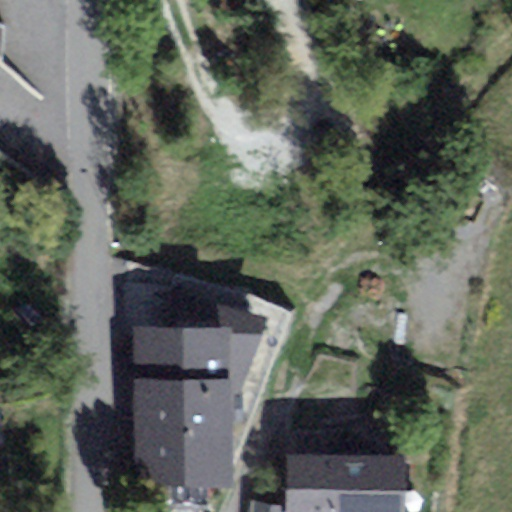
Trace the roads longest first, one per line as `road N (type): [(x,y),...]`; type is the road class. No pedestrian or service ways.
road 1 (tertiary): [(93,511),(92,0)]
road 2 (track): [(173,0),(212,101),(248,129),(287,127),(306,103),(301,81)]
